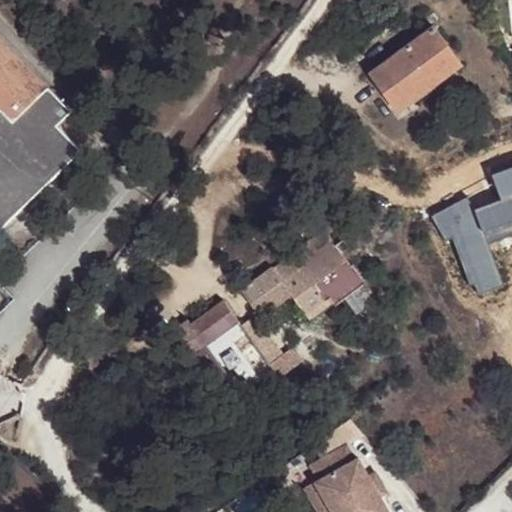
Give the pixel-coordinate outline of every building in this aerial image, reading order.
[(431,26),(367,74),(395,112),(458,64),(431,26)] [(0,111),(30,142),(53,120),(58,125),(72,112),(0,37),(0,111)] [(0,170),(30,142),(0,111),(0,170)] [(58,125),(53,120),(30,142),(0,170),(0,229),(83,149),(58,125)] [(242,296),(279,348),(308,328),(335,310),(336,311),(367,289),(354,270),(353,272),(349,266),(363,255),(353,240),(338,250),(328,236),(300,255),(301,255),(242,296)] [(225,306),(168,346),(209,404),(222,410),(224,412),(231,407),(231,405),(242,397),(208,349),(240,326),(225,306)] [(391,511),(382,496),(370,477),(358,457),(355,461),(346,445),(310,466),(321,483),(337,511),(391,511)] [(385,467),(370,477),(382,496),(398,487),(385,467)] [(315,511),(337,511),(321,483),(304,492),(315,511)]
